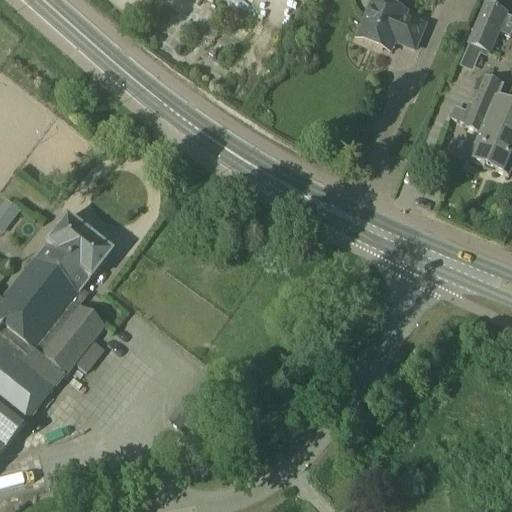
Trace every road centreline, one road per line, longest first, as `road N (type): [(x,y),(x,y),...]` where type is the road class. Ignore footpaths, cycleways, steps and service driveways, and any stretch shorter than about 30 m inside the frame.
road 1 (tertiary): [(434,257),(261,173),(46,0)]
road 2 (unclassified): [(197,511),(289,474),(382,355),(434,257)]
